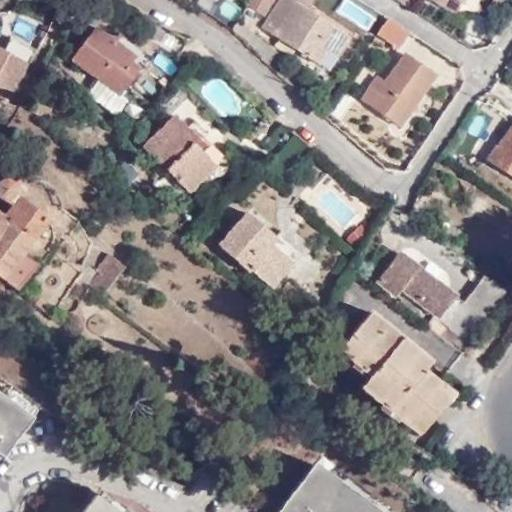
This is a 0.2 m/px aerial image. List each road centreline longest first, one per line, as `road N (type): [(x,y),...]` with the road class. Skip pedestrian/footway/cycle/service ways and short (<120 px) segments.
road 1 (residential): [(156,0),(362,176),(400,188),(485,66)]
road 2 (residential): [(382,0),(485,66)]
